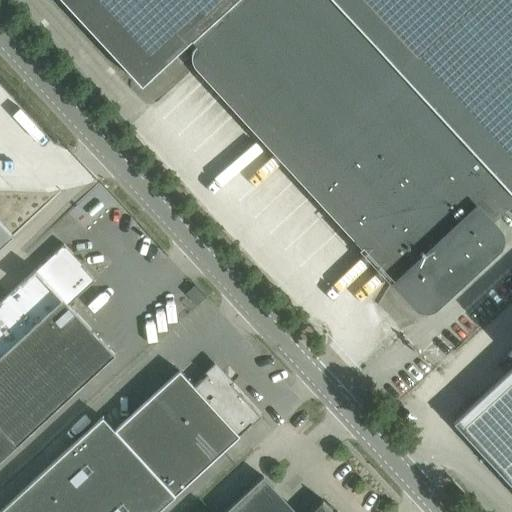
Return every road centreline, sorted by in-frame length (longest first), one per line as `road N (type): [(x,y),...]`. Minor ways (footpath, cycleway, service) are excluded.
road 1 (unclassified): [(438,511),(0,36)]
road 2 (unknown): [(339,403),(511,261)]
road 3 (unknown): [(0,132),(36,165),(74,166),(100,145)]
